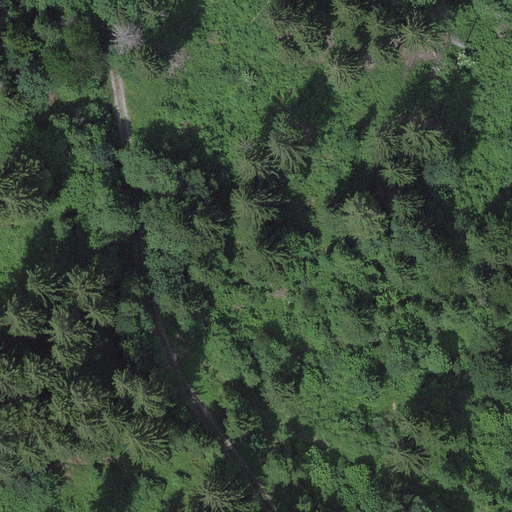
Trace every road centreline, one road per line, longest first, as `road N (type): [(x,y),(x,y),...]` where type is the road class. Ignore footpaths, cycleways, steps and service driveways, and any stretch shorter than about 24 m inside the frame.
road 1 (track): [(269,511),(163,351),(137,252),(103,0)]
road 2 (track): [(160,341),(276,417),(456,511)]
